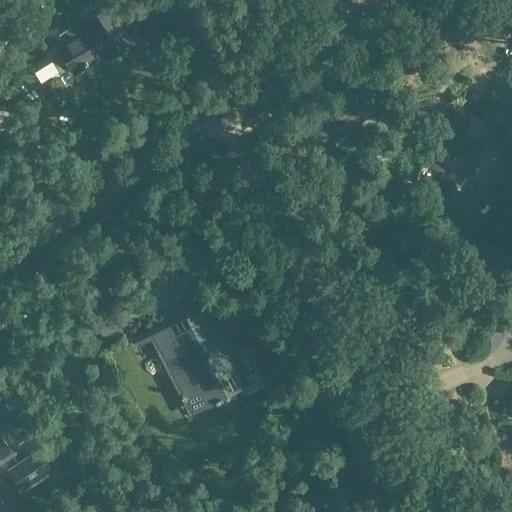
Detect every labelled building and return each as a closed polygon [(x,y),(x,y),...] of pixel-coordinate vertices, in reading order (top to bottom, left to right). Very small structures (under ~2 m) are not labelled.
[(114,3),(85,22),(84,22),(89,30),(83,34),(80,29),(63,39),(66,44),(62,47),(65,53),(57,58),(64,70),(73,65),(77,70),(115,46),(118,51),(132,41),(126,31),(130,28),(114,3)] [(439,159),(449,163),(442,181),(476,195),(484,177),(507,187),(511,173),(511,138),(496,132),(494,138),(481,132),(486,122),(458,111),(439,159)] [(375,186),(375,197),(383,196),(383,186),(375,186)] [(171,327),(156,335),(163,349),(159,352),(183,399),(202,390),(209,405),(216,402),(217,404),(223,401),(221,399),(228,395),(220,380),(243,368),(211,306),(187,319),(195,334),(179,342),(171,327)] [(0,435),(0,462),(12,454),(0,435)] [(37,452),(10,471),(23,490),(51,471),(37,452)]
